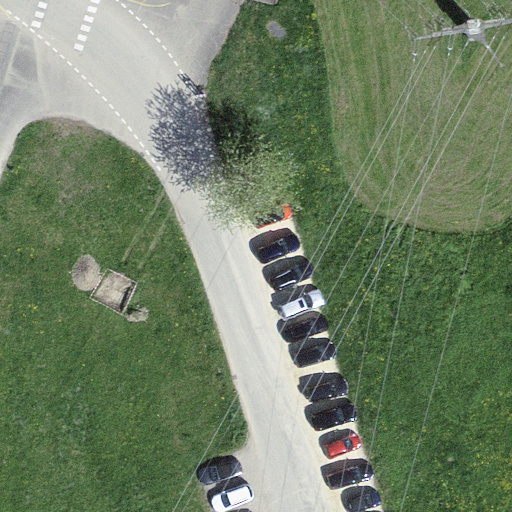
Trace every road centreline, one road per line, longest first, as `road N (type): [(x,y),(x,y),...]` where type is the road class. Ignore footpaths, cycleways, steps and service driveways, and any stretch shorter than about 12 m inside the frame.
road 1 (unclassified): [(297,511),(198,178),(151,108)]
road 2 (unclassified): [(151,108),(60,22),(7,0)]
road 3 (unclassified): [(151,108),(205,0)]
